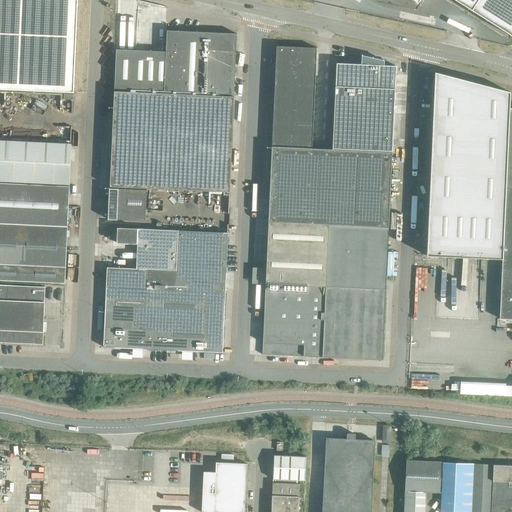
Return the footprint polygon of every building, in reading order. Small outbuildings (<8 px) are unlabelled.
[(0,0),(0,89),(73,92),(77,0),(0,0)] [(511,0),(413,0),(418,3),(419,0),(454,0),(511,36),(511,34),(511,0)] [(109,186),(228,192),(229,192),(234,94),(236,33),(207,32),(166,30),(165,51),(116,49),(114,91),(109,186)] [(276,46),(275,58),(295,59),(296,47),(276,46)] [(316,47),(296,47),(295,59),(315,60),(316,47)] [(336,63),(336,64),(336,71),(335,78),(335,85),(335,86),(395,89),(396,66),(383,65),(384,60),(362,55),(361,64),(337,63),(336,63)] [(275,71),(295,72),(295,59),(275,58),(275,71)] [(315,60),(295,59),(295,72),(315,73),(315,60)] [(274,83),(294,84),(295,72),(275,71),(274,83)] [(315,73),(295,72),(294,84),(314,85),(315,73)] [(427,238),(426,256),(502,259),(501,267),(501,268),(502,268),(499,318),(511,318),(511,385),(505,385),(505,395),(511,395),(511,109),(509,109),(510,93),(435,72),(434,78),(432,138),(431,140),(429,198),(429,200),(427,238)] [(274,83),(273,96),(294,97),(294,84),(274,83)] [(294,97),(314,98),(314,85),(294,84),(294,97)] [(391,152),(395,89),(335,86),(335,92),(334,99),(334,106),(334,113),(334,120),(333,127),(333,134),(333,141),(332,149),(391,152)] [(273,96),(273,108),(293,109),(294,97),(273,96)] [(314,98),(294,97),(293,109),(313,110),(314,98)] [(273,108),(272,121),(293,122),(293,109),(273,108)] [(313,110),(293,109),(293,122),(313,123),(313,110)] [(272,121),(272,133),(292,134),(293,122),(272,121)] [(313,123),(293,122),(292,134),(312,135),(313,123)] [(271,146),(291,147),(292,134),(272,133),(271,146)] [(312,135),(292,134),(291,147),(312,148),(312,135)] [(69,184),(71,144),(36,142),(0,140),(0,181),(34,183),(69,184)] [(271,146),(269,199),(268,228),(265,283),(262,354),(382,360),(388,228),(391,152),(332,149),(312,148),(291,147),(271,146)] [(0,182),(0,280),(65,283),(69,187),(69,186),(34,184),(0,182)] [(146,190),(109,188),(109,200),(108,219),(145,221),(146,190)] [(137,229),(117,228),(116,243),(137,244),(137,229)] [(175,290),(176,270),(177,250),(178,230),(138,229),(136,269),(107,267),(106,287),(175,290)] [(228,232),(227,232),(178,230),(177,250),(227,253),(228,232)] [(177,250),(176,270),(226,273),(227,253),(177,250)] [(175,290),(225,293),(226,273),(176,270),(175,290)] [(0,339),(36,342),(35,344),(42,344),(43,331),(46,331),(46,322),(44,322),(45,287),(0,284),(0,339)] [(152,349),(179,350),(222,352),(225,293),(175,290),(106,287),(103,347),(152,349)] [(325,438),(321,511),(370,511),(373,455),(374,440),(355,439),(355,434),(354,433),(347,433),(346,434),(345,434),(345,439),(325,438)] [(249,460),(244,453),(238,453),(237,463),(249,463),(249,460)] [(274,455),(272,479),(304,480),(305,456),(274,455)] [(48,460),(47,472),(83,474),(83,462),(48,460)] [(405,491),(425,492),(440,492),(441,462),(406,461),(405,491)] [(201,511),(244,511),(246,463),(216,462),(215,472),(203,471),(201,511)] [(471,511),(474,464),(443,462),(440,511),(471,511)] [(490,511),(492,465),(474,464),(472,507),(471,511),(490,511)] [(511,465),(493,465),(492,465),(490,511),(503,511),(511,505),(511,465)] [(272,482),(272,495),(299,496),(299,484),(272,482)] [(425,500),(425,492),(405,491),(404,499),(425,500)] [(270,511),(298,511),(299,496),(272,495),(270,511)] [(404,499),(404,507),(425,508),(425,500),(404,499)]
